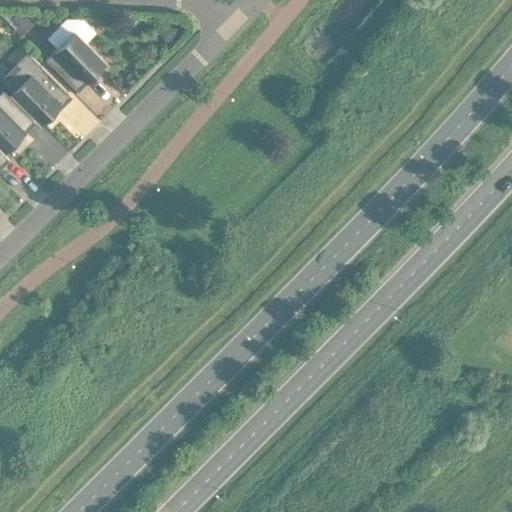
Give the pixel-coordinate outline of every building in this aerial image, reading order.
[(16,12),(0,11),(0,18),(6,24),(16,12)] [(45,59),(77,91),(94,75),(92,73),(104,61),(85,42),(95,32),(82,19),(66,19),(47,38),(57,48),(45,59)] [(27,52),(4,75),(16,88),(11,93),(41,124),(53,112),(54,114),(71,97),(27,52)] [(2,91),(0,92),(0,145),(4,149),(15,138),(17,140),(34,123),(2,91)] [(0,168),(8,160),(0,151),(0,168)]
